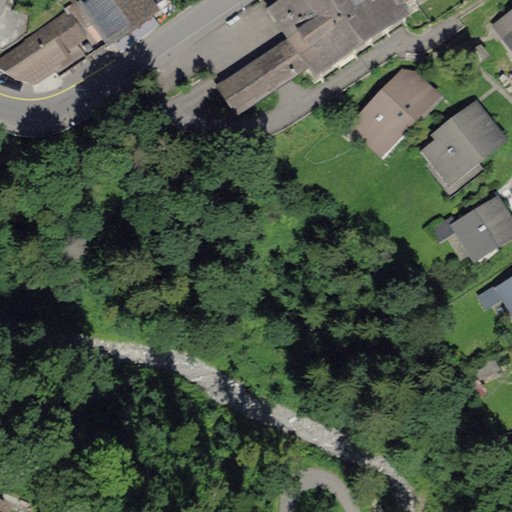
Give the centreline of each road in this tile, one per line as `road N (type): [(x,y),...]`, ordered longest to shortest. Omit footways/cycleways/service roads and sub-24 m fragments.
road 1 (residential): [(106,79),(227,132),(256,130),(410,49)]
road 2 (unclassified): [(225,0),(106,79)]
